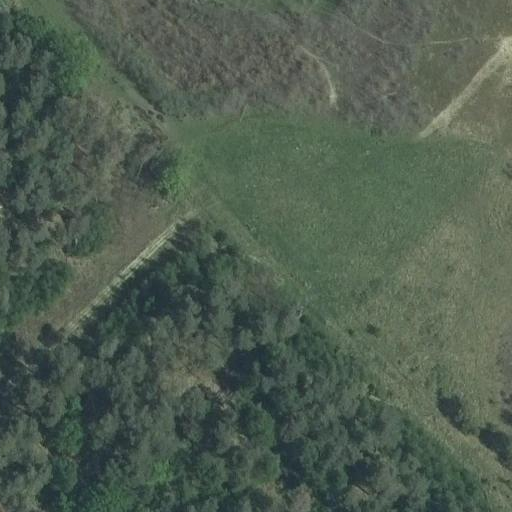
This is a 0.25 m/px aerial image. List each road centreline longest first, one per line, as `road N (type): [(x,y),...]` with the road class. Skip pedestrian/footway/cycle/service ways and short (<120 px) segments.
road 1 (track): [(509,511),(203,193)]
road 2 (track): [(0,397),(203,193)]
road 3 (track): [(203,193),(18,0)]
